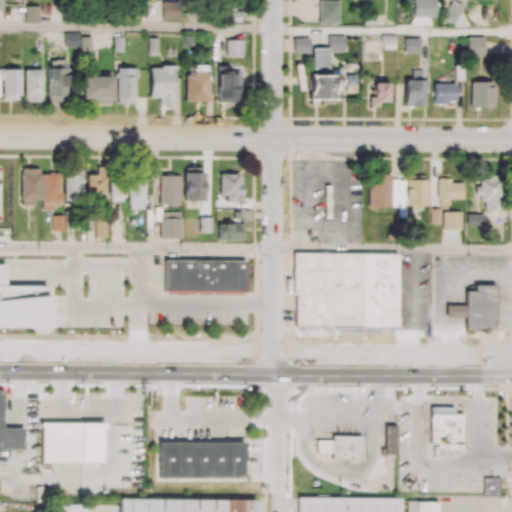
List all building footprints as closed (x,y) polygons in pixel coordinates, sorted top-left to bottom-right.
[(290,255),(289,296),(295,296),(294,327),(394,328),(395,255),(290,255)] [(162,260),(162,293),(245,293),(245,260),(162,260)] [(464,293),(464,306),(464,319),(464,332),(474,332),(474,328),(491,329),(491,322),(494,322),(495,285),(474,285),(474,293),(464,293)] [(50,296),(50,329),(0,328),(0,286),(4,286),(47,287),(47,296),(50,296)] [(444,307),(444,319),(464,319),(464,306),(444,307)] [(0,451),(21,451),(20,429),(1,429),(0,391),(0,451)] [(428,408),(427,446),(461,447),(461,416),(453,416),(453,409),(428,408)] [(80,463),(80,423),(41,423),(41,463),(80,463)] [(103,463),(103,423),(80,423),(80,463),(103,463)] [(381,426),(381,456),(394,456),(394,426),(381,426)] [(329,440),(329,453),(329,461),(359,461),(360,436),(329,436),(329,440)] [(316,453),(329,453),(329,440),(316,440),(316,453)] [(158,442),(158,479),(244,479),(244,443),(158,442)] [(482,478),(481,497),(498,497),(498,478),(482,478)] [(296,497),(295,511),(397,511),(397,498),(296,497)] [(116,499),(116,511),(252,511),(252,500),(116,499)] [(403,501),(402,511),(436,511),(436,502),(403,501)]
